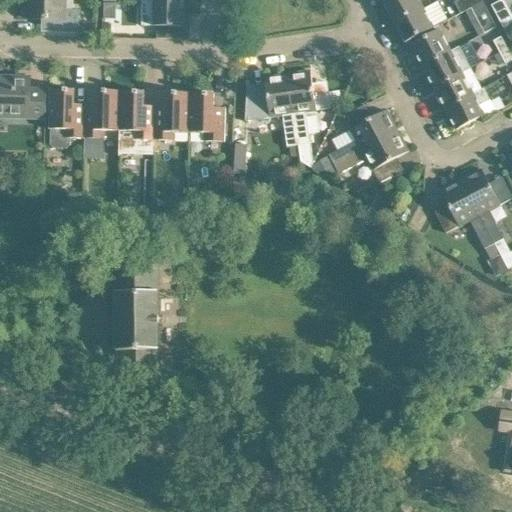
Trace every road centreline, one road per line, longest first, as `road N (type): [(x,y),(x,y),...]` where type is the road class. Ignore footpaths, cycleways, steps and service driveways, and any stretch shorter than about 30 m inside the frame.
road 1 (tertiary): [(364,511),(0,377)]
road 2 (residential): [(208,51),(16,46),(3,34),(0,12)]
road 3 (residential): [(511,129),(458,157),(426,150),(370,35)]
road 4 (residential): [(370,35),(208,51)]
